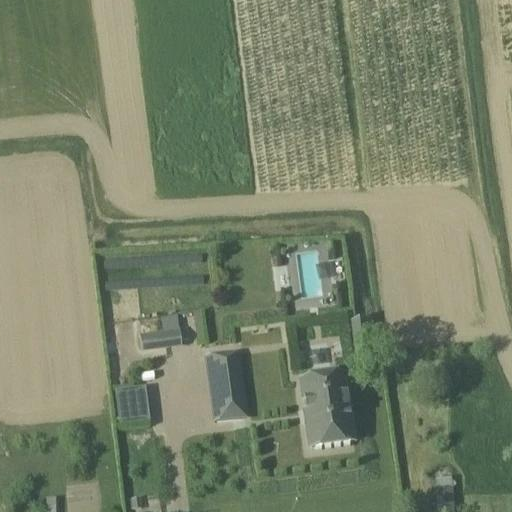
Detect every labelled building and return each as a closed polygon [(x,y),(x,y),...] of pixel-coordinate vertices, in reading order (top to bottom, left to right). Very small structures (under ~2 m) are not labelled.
[(177,318),(161,320),(162,334),(139,336),(141,352),(180,347),(177,318)] [(234,356),(206,359),(215,425),(243,421),(234,356)] [(302,383),(311,451),(352,445),(343,378),(302,383)] [(121,427),(152,425),(150,389),(120,390),(121,427)] [(434,493),(434,511),(453,511),(453,492),(434,493)] [(47,501),(47,511),(56,511),(56,501),(47,501)] [(140,502),(128,503),(129,511),(141,511),(140,502)]
